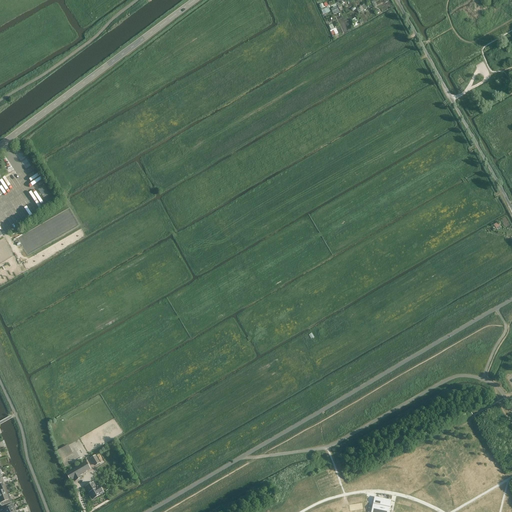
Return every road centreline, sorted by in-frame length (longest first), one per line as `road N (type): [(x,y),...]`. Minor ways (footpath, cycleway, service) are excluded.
road 1 (unknown): [(511,319),(166,511)]
road 2 (tertiary): [(0,145),(196,0)]
road 3 (unclassified): [(511,207),(397,0)]
